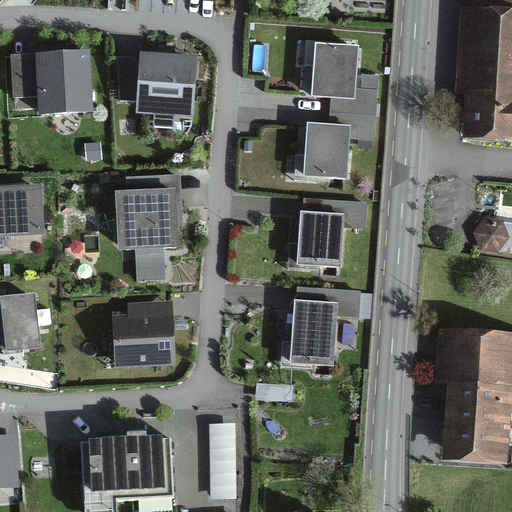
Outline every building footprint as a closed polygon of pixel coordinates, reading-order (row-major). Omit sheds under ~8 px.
[(511,19),(481,17),(473,134),(511,136),(511,19)] [(356,104),(359,53),(317,50),(313,101),(356,104)] [(91,53),(11,56),(13,100),(15,100),(16,113),(38,112),(38,118),(61,117),(61,133),(77,132),(76,116),(93,115),(91,53)] [(199,64),(143,61),(140,115),(196,117),(199,64)] [(347,185),(351,134),(308,131),(305,182),(347,185)] [(42,188),(0,189),(0,253),(18,252),(17,240),(44,238),(42,188)] [(175,196),(118,200),(122,255),(178,252),(175,196)] [(342,273),(345,222),(303,219),(299,270),(342,273)] [(475,235),(481,250),(496,252),(506,240),(500,226),(485,223),(475,235)] [(42,351),(36,296),(0,299),(0,303),(6,355),(8,355),(9,367),(24,365),(22,353),(42,351)] [(334,372),(338,310),(296,307),(291,369),(334,372)] [(170,368),(168,309),(129,311),(129,319),(116,319),(118,370),(170,368)] [(511,412),(511,341),(459,337),(451,456),(504,459),(507,412),(511,412)] [(234,430),(211,431),(212,502),(235,502),(234,430)] [(0,486),(19,485),(16,439),(0,440),(0,486)] [(168,445),(83,448),(86,511),(115,511),(115,504),(170,501),(168,445)]
